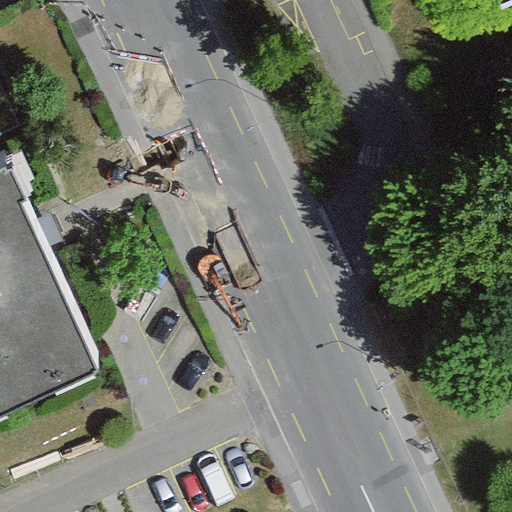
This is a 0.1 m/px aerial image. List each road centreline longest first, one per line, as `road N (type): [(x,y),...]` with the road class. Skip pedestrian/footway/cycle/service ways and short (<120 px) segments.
road 1 (unclassified): [(138,0),(373,511)]
road 2 (unknown): [(166,434),(91,240)]
